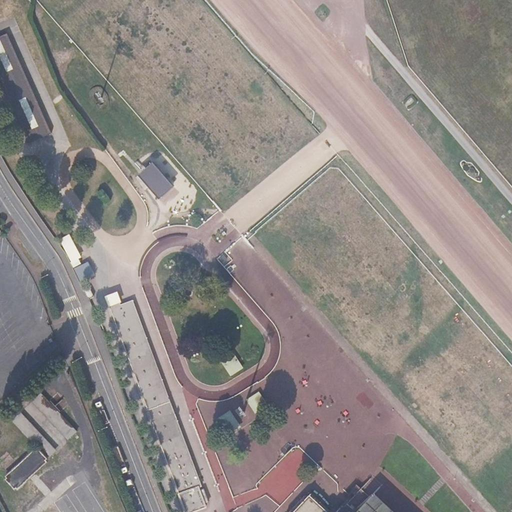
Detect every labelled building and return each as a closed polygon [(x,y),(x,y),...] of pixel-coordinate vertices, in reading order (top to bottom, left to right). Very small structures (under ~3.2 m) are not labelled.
[(0,79),(28,144),(50,135),(7,35),(0,38),(0,79)] [(152,163),(138,175),(159,199),(173,187),(152,163)] [(89,278),(94,275),(88,264),(83,267),(89,278)] [(119,302),(109,305),(185,511),(191,511),(205,507),(131,309),(125,304),(120,305),(119,302)] [(244,367),(233,350),(220,358),(231,375),(244,367)] [(42,395),(35,402),(69,438),(76,431),(42,395)] [(200,414),(193,417),(199,432),(206,429),(200,414)] [(36,451),(34,450),(6,477),(7,479),(5,480),(14,490),(16,488),(18,489),(46,462),(45,461),(53,453),(17,416),(11,421),(38,449),(36,451)] [(406,511),(371,479),(348,504),(340,511),(326,511),(311,498),(307,501),(303,501),(292,511),(406,511)]
